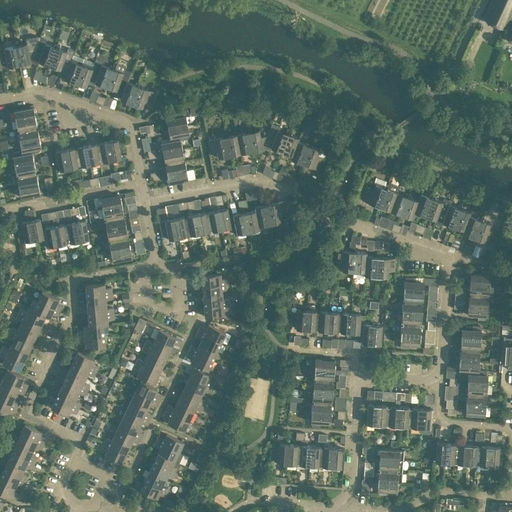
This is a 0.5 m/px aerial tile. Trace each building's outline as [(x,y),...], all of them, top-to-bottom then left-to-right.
[(511,0),(490,0),(482,19),(505,29),(511,13),(511,0)] [(37,65),(38,61),(42,52),(34,49),(39,37),(36,36),(25,38),(26,42),(18,44),(18,42),(15,43),(19,64),(30,62),(37,65)] [(39,37),(34,49),(42,52),(38,61),(49,65),(56,45),(54,44),(53,46),(45,43),(46,40),(39,37)] [(8,67),(19,64),(15,43),(12,43),(12,45),(4,47),(6,57),(0,58),(0,65),(0,68),(1,71),(8,70),(8,67)] [(59,46),(56,45),(49,65),(59,69),(63,60),(70,62),(73,55),(74,50),(67,47),(66,51),(59,48),(59,46)] [(63,78),(74,83),(82,62),(83,59),(73,55),(70,62),(63,60),(59,69),(58,73),(64,75),(63,78)] [(94,62),(92,68),(91,71),(98,73),(94,82),(105,86),(113,66),(110,64),(109,67),(101,64),(102,60),(96,58),(94,62)] [(83,59),(82,62),(74,83),(85,87),(87,83),(93,86),(94,82),(98,73),(91,71),(92,68),(94,62),(83,59)] [(113,66),(105,86),(115,90),(119,81),(126,84),(127,81),(131,71),(124,69),(125,66),(114,62),(113,66)] [(119,81),(115,90),(114,94),(121,96),(119,99),(131,103),(138,83),(135,82),(135,84),(127,81),(126,84),(119,81)] [(141,84),(138,83),(131,103),(142,108),(144,101),(151,104),(155,92),(140,86),(141,84)] [(88,97),(93,100),(97,92),(92,90),(88,97)] [(15,120),(35,116),(33,107),(14,111),(15,120)] [(166,119),(168,128),(187,125),(185,115),(166,119)] [(36,126),(35,116),(15,120),(17,129),(18,129),(27,127),(27,131),(36,129),(35,126),(36,126)] [(271,148),(282,152),(289,131),(286,130),(285,132),(277,129),(279,126),(271,123),(267,136),(274,139),(271,148)] [(180,140),(188,138),(188,134),(189,134),(187,125),(168,128),(169,138),(171,137),(179,135),(180,140)] [(18,132),(20,142),(39,138),(37,129),(36,129),(27,131),(27,127),(18,129),(19,132),(18,132)] [(240,153),(251,151),(247,129),(244,130),(244,132),(236,134),(240,153)] [(269,151),(271,148),(274,139),(267,136),(261,137),(259,129),(251,131),(250,129),(247,129),(251,151),(263,148),(269,151)] [(292,132),(289,131),(282,152),(291,155),(292,156),(297,141),(298,141),(299,137),(291,134),(292,132)] [(217,157),(229,155),(225,133),(222,134),(222,136),(206,140),(209,152),(216,151),(217,157)] [(229,155),(240,153),(236,134),(228,135),(228,133),(225,133),(229,155)] [(182,148),(180,140),(179,135),(171,137),(171,141),(161,143),(162,152),(182,148)] [(41,147),(39,138),(20,142),(21,150),(22,155),(30,153),(30,150),(41,147)] [(108,141),(112,160),(121,158),(117,139),(108,141)] [(103,162),(112,160),(108,141),(99,142),(99,144),(101,152),(97,153),(99,161),(102,160),(103,162)] [(305,144),(298,141),(297,141),(292,156),(291,155),(290,159),(301,163),(309,142),(306,141),(305,144)] [(312,143),(309,142),(301,163),(319,170),(324,157),(317,155),(319,149),(311,146),(312,143)] [(99,162),(99,161),(97,153),(101,152),(99,144),(96,144),(96,143),(86,145),(90,164),(99,162)] [(77,147),(77,148),(78,148),(79,156),(75,157),(77,165),(80,165),(81,166),(90,164),(86,145),(77,147)] [(74,147),(64,149),(68,168),(78,167),(77,165),(75,157),(79,156),(78,148),(77,148),(74,149),(74,147)] [(164,161),(166,161),(165,160),(174,159),(175,163),(183,161),(182,158),(184,157),(182,148),(162,152),(164,161)] [(59,170),(68,168),(64,149),(55,151),(59,170)] [(13,156),(14,165),(33,162),(32,152),(30,153),(22,155),(21,150),(13,152),(14,156),(13,156)] [(383,157),(378,155),(376,154),(372,164),(379,167),(383,157)] [(184,161),(183,161),(175,163),(174,159),(165,160),(166,161),(166,164),(165,164),(167,174),(186,170),(184,161)] [(35,171),(33,162),(14,165),(16,175),(17,174),(26,172),(26,177),(35,175),(35,174),(34,171),(35,171)] [(188,179),(186,170),(167,174),(168,183),(188,179)] [(18,187),(38,184),(36,174),(35,174),(35,175),(26,177),(26,172),(17,174),(18,178),(17,178),(18,187)] [(361,200),(379,207),(387,186),(384,185),(385,181),(376,177),(373,183),(375,184),(373,190),(366,187),(361,200)] [(388,182),(387,186),(379,207),(390,211),(397,192),(399,186),(388,182)] [(38,184),(18,187),(20,197),(40,193),(38,184)] [(401,214),(408,194),(405,193),(404,195),(397,192),(390,211),(401,214)] [(420,193),(418,200),(414,212),(424,216),(432,195),(429,194),(428,196),(420,193)] [(411,195),(408,194),(401,214),(412,219),(414,212),(418,200),(410,197),(411,195)] [(100,199),(102,208),(121,204),(120,195),(100,199)] [(445,213),(449,204),(450,200),(443,198),(442,201),(434,198),(435,196),(432,195),(424,216),(435,220),(438,210),(445,213)] [(285,201),(266,204),(270,226),(273,225),(272,223),(281,221),(280,215),(287,214),(285,201)] [(123,214),(121,204),(102,208),(104,217),(105,217),(113,215),(114,219),(123,218),(122,217),(122,214),(123,214)] [(267,226),(270,226),(266,204),(254,206),(255,210),(258,226),(259,226),(266,224),(267,226)] [(456,207),(449,204),(445,213),(438,210),(435,220),(434,223),(441,226),(442,222),(452,226),(460,206),(457,204),(456,207)] [(460,206),(452,226),(463,230),(469,215),(470,212),(462,209),(463,207),(460,206)] [(165,207),(161,208),(156,209),(157,216),(166,214),(165,207)] [(217,209),(221,229),(230,227),(227,208),(217,209)] [(212,231),(221,229),(217,209),(208,211),(208,213),(209,213),(210,221),(206,222),(208,230),(212,229),(212,231)] [(255,210),(244,212),(248,234),(251,233),(251,231),(259,229),(259,226),(258,226),(255,210)] [(51,211),(53,219),(54,225),(57,245),(67,243),(66,242),(64,234),(69,233),(67,224),(67,225),(63,225),(63,224),(58,225),(57,218),(56,211),(51,211)] [(209,231),(208,230),(206,222),(210,221),(209,213),(208,213),(205,213),(205,212),(196,214),(199,233),(209,231)] [(245,234),(248,234),(244,212),(232,214),(236,234),(245,232),(245,234)] [(190,235),(199,233),(196,214),(186,215),(187,217),(189,225),(185,226),(186,234),(187,234),(190,233),(190,235)] [(105,221),(106,230),(126,226),(124,217),(122,217),(123,218),(114,219),(113,215),(105,217),(106,220),(105,221)] [(477,218),(469,215),(463,230),(462,233),(473,237),(480,217),(477,216),(477,218)] [(187,235),(187,234),(186,234),(185,226),(189,225),(187,217),(183,217),(183,216),(174,218),(178,237),(187,235)] [(480,217),(473,237),(490,244),(495,232),(488,229),(491,223),(482,220),(483,218),(480,217)] [(40,218),(30,220),(34,239),(42,238),(42,237),(47,237),(45,228),(45,229),(42,229),(40,218)] [(168,239),(178,237),(174,218),(159,221),(162,236),(167,234),(168,239)] [(24,241),(34,239),(30,220),(21,222),(24,241)] [(85,220),(76,221),(79,241),(89,239),(85,220)] [(70,242),(79,241),(76,221),(66,223),(67,225),(67,224),(69,233),(64,234),(66,242),(70,241),(70,242)] [(48,247),(57,245),(54,225),(44,227),(45,229),(45,228),(47,237),(42,237),(42,238),(44,246),(48,245),(48,247)] [(127,236),(126,226),(106,230),(108,239),(109,239),(118,237),(118,241),(127,239),(126,236),(127,236)] [(353,273),(354,251),(355,244),(355,242),(355,236),(356,236),(356,234),(351,234),(351,241),(349,241),(349,251),(335,250),(334,263),(342,264),(341,270),(350,271),(350,273),(353,273)] [(109,242),(111,252),(130,248),(128,239),(127,239),(118,241),(118,237),(109,239),(110,242),(109,242)] [(132,257),(130,248),(111,252),(112,261),(132,257)] [(365,256),(366,256),(366,252),(354,251),(353,273),(356,273),(356,271),(364,272),(365,256)] [(377,256),(366,256),(365,256),(364,272),(364,275),(372,276),(372,278),(375,278),(377,256)] [(377,256),(375,278),(378,279),(379,276),(387,277),(388,270),(395,271),(396,258),(377,256)] [(469,283),(489,284),(490,275),(488,275),(489,271),(481,270),(480,274),(470,273),(469,283)] [(201,275),(202,285),(227,283),(227,278),(220,278),(220,273),(201,275)] [(423,291),(423,283),(428,284),(428,285),(437,285),(438,278),(414,276),(414,277),(413,277),(405,277),(405,280),(404,280),(403,290),(423,291)] [(86,295),(111,293),(111,287),(104,288),(104,283),(85,284),(86,295)] [(228,289),(227,283),(202,285),(203,296),(222,294),(221,290),(228,289)] [(489,284),(469,283),(469,292),(470,292),(478,293),(478,297),(487,297),(487,294),(488,294),(489,284)] [(10,298),(17,301),(21,294),(14,290),(10,298)] [(41,290),(37,300),(60,311),(62,306),(56,303),(58,298),(41,290)] [(423,291),(403,290),(403,299),(404,299),(412,300),(412,304),(420,304),(421,301),(422,301),(423,291)] [(468,305),(487,306),(488,297),(487,297),(478,297),(478,293),(470,292),(470,296),(468,295),(468,305)] [(112,299),(111,293),(86,295),(87,305),(106,304),(105,299),(112,299)] [(204,306),(229,304),(229,298),(222,299),(222,294),(203,296),(204,306)] [(402,302),(402,312),(421,313),(422,304),(420,304),(412,304),(412,300),(404,299),(404,303),(402,302)] [(57,316),(60,311),(37,300),(33,309),(45,315),(45,316),(49,318),(51,313),(57,316)] [(106,304),(87,305),(88,315),(113,313),(113,308),(106,308),(106,304)] [(229,309),(229,304),(204,306),(205,316),(223,315),(223,310),(229,309)] [(487,306),(468,305),(467,314),(477,315),(477,319),(485,320),(485,316),(487,316),(487,306)] [(41,324),(45,316),(45,315),(33,309),(28,307),(26,311),(20,308),(18,314),(41,324)] [(295,328),(305,329),(306,310),(297,309),(295,328)] [(316,310),(306,310),(305,329),(314,330),(314,328),(315,320),(319,320),(319,312),(316,312),(316,310)] [(327,331),(328,311),(319,310),(319,312),(319,320),(315,320),(314,328),(318,329),(318,330),(327,331)] [(338,312),(328,311),(327,331),(337,331),(337,330),(336,330),(337,322),(341,322),(342,313),(341,313),(338,313),(338,312)] [(349,332),(351,313),(341,312),(341,313),(342,313),(341,322),(337,322),(336,330),(337,330),(340,330),(340,332),(349,332)] [(421,323),(421,313),(402,312),(401,321),(402,322),(402,321),(411,322),(410,326),(419,326),(419,323),(421,323)] [(114,319),(113,313),(88,315),(88,325),(88,326),(103,324),(103,325),(107,325),(107,319),(114,319)] [(363,324),(363,323),(364,315),(360,315),(360,313),(351,313),(349,332),(359,333),(359,332),(358,331),(359,323),(363,324)] [(41,324),(18,314),(15,319),(21,321),(19,326),(36,334),(41,324)] [(400,334),(420,336),(420,326),(419,326),(410,326),(411,322),(402,321),(402,322),(402,325),(401,325),(400,334)] [(372,324),(363,323),(363,324),(359,323),(358,331),(359,332),(362,332),(361,343),(371,343),(372,324)] [(103,335),(103,325),(103,324),(88,326),(88,325),(84,326),(84,331),(78,331),(78,337),(103,335)] [(200,325),(198,331),(221,341),(225,332),(208,324),(206,328),(200,325)] [(380,344),(382,325),(372,324),(371,343),(380,344)] [(461,328),(460,338),(480,339),(481,330),(479,329),(480,326),(472,325),(471,329),(461,328)] [(32,343),(36,334),(19,326),(18,330),(12,327),(9,332),(32,343)] [(249,331),(242,327),(239,334),(246,338),(249,331)] [(159,329),(154,338),(171,347),(173,342),(179,345),(181,340),(159,329)] [(199,343),(216,351),(221,341),(198,331),(195,336),(201,338),(199,343)] [(28,352),(32,343),(9,332),(7,337),(13,340),(11,344),(28,352)] [(420,336),(400,334),(399,344),(401,344),(400,348),(408,348),(409,344),(419,345),(420,336)] [(104,345),(103,335),(78,337),(79,342),(85,342),(86,347),(104,345)] [(167,356),(171,347),(154,338),(152,343),(146,340),(144,345),(167,356)] [(479,348),(480,339),(460,338),(460,347),(461,347),(470,347),(469,351),(478,352),(478,348),(479,348)] [(501,362),(511,362),(511,340),(511,341),(511,343),(503,343),(501,362)] [(189,349),(212,360),(216,351),(199,343),(197,347),(191,344),(189,349)] [(0,350),(23,361),(28,352),(11,344),(9,348),(3,345),(0,350)] [(167,356),(144,345),(141,350),(147,353),(145,357),(162,365),(167,356)] [(460,350),(459,360),(478,361),(479,352),(478,352),(469,351),(470,347),(461,347),(461,350),(460,350)] [(212,360),(189,349),(187,354),(193,357),(190,361),(207,369),(212,360)] [(19,371),(23,361),(0,350),(0,351),(0,356),(4,358),(2,362),(19,371)] [(77,351),(73,360),(95,371),(98,366),(92,363),(94,359),(77,351)] [(126,360),(121,357),(118,363),(124,365),(126,360)] [(162,365),(145,357),(143,361),(137,358),(135,363),(158,374),(162,365)] [(315,359),(314,368),(334,369),(334,360),(315,359)] [(73,360),(68,370),(85,378),(87,374),(93,376),(95,371),(73,360)] [(478,370),(478,361),(459,360),(458,369),(469,370),(469,373),(469,374),(477,374),(478,370)] [(158,374),(135,363),(133,368),(139,371),(136,376),(153,384),(158,374)] [(194,366),(189,376),(212,387),(214,382),(208,379),(211,374),(194,366)] [(333,373),(334,369),(314,368),(313,377),(315,378),(315,377),(323,378),(323,382),(331,382),(332,379),(333,379),(333,373)] [(7,369),(2,378),(25,389),(28,384),(22,381),(24,377),(7,369)] [(64,379),(87,390),(89,385),(83,382),(85,378),(68,370),(64,379)] [(486,371),(478,370),(477,374),(469,374),(469,373),(468,373),(467,383),(486,384),(487,375),(486,374),(486,371)] [(124,373),(119,371),(116,378),(120,380),(124,373)] [(185,385),(202,393),(204,389),(210,392),(212,387),(189,376),(185,385)] [(315,377),(315,378),(315,381),(313,381),(313,390),(332,392),(333,382),(331,382),(323,382),(323,378),(315,377)] [(23,394),(25,389),(2,378),(0,383),(0,388),(15,395),(17,391),(23,394)] [(84,395),(87,390),(64,379),(59,388),(77,396),(78,392),(84,395)] [(140,381),(135,390),(158,401),(160,396),(154,393),(157,389),(140,381)] [(235,386),(228,383),(224,393),(230,395),(235,386)] [(466,392),(468,392),(476,392),(476,396),(484,397),(484,393),(486,393),(486,384),(467,383),(466,392)] [(180,394),(203,405),(206,400),(200,397),(202,393),(185,385),(180,394)] [(13,399),(15,395),(0,388),(0,399),(17,407),(19,402),(13,399)] [(55,397),(78,408),(81,403),(75,400),(77,396),(59,388),(55,397)] [(156,406),(158,401),(135,390),(131,399),(148,407),(150,403),(156,406)] [(331,401),(332,392),(313,390),(312,400),(313,400),(313,399),(322,400),(321,404),(330,405),(330,404),(330,401),(331,401)] [(466,395),(465,405),(485,406),(486,397),(484,397),(476,396),(476,392),(468,392),(467,395),(466,395)] [(176,404),(193,412),(195,407),(201,410),(203,405),(180,394),(176,404)] [(76,413),(78,408),(55,397),(51,407),(68,415),(70,411),(76,413)] [(14,412),(17,407),(0,399),(0,411),(6,414),(8,410),(14,412)] [(146,412),(148,407),(131,399),(126,409),(149,419),(152,414),(146,412)] [(312,403),(311,412),(330,414),(331,404),(330,404),(330,405),(321,404),(322,400),(313,399),(313,400),(313,403),(312,403)] [(166,410),(189,421),(193,412),(176,404),(174,408),(168,405),(166,410)] [(375,424),(377,405),(367,404),(366,424),(375,424)] [(377,405),(375,424),(385,425),(385,423),(385,415),(389,415),(390,407),(389,407),(386,407),(386,405),(377,405)] [(398,426),(399,406),(395,406),(389,405),(389,407),(390,407),(389,415),(385,415),(385,423),(388,424),(388,425),(398,426)] [(484,416),(485,406),(465,405),(465,414),(484,416)] [(399,406),(398,426),(407,426),(407,425),(407,416),(411,417),(412,408),(408,408),(408,407),(399,406)] [(407,425),(410,425),(410,426),(420,427),(421,408),(412,407),(412,408),(411,417),(407,416),(407,425)] [(431,408),(421,408),(420,427),(419,432),(432,433),(432,425),(430,425),(430,422),(431,409),(431,408)] [(147,425),(149,419),(126,409),(122,418),(139,426),(141,422),(147,425)] [(184,430),(189,421),(166,410),(163,415),(169,418),(167,422),(184,430)] [(330,423),(330,414),(311,412),(310,422),(311,422),(311,426),(319,426),(319,422),(330,423)] [(137,430),(139,426),(122,418),(118,427),(140,438),(143,433),(137,430)] [(24,423),(20,433),(43,444),(45,439),(39,436),(41,432),(24,423)] [(138,443),(140,438),(118,427),(113,436),(130,444),(132,440),(138,443)] [(12,434),(10,439),(32,450),(34,446),(40,449),(43,444),(20,433),(18,437),(12,434)] [(156,440),(179,451),(183,442),(166,434),(164,438),(158,435),(156,440)] [(126,454),(130,444),(113,436),(111,440),(105,438),(103,443),(126,454)] [(30,454),(32,450),(10,439),(7,444),(13,447),(11,451),(34,462),(36,457),(30,454)] [(179,451),(156,440),(153,446),(159,448),(157,452),(174,461),(179,451)] [(444,462),(445,442),(436,442),(435,461),(444,462)] [(458,445),(455,444),(455,443),(445,442),(444,462),(453,463),(454,461),(453,461),(454,453),(458,453),(458,445)] [(121,463),(126,454),(103,443),(100,448),(106,451),(104,455),(121,463)] [(287,463),(288,444),(279,443),(278,453),(274,453),(273,461),(277,461),(277,463),(287,463)] [(457,463),(466,464),(468,444),(458,443),(458,445),(458,453),(454,453),(453,461),(454,461),(457,462),(457,463)] [(288,444),(287,463),(296,464),(296,463),(296,454),(301,454),(301,446),(298,446),(298,444),(288,444)] [(477,445),(468,444),(466,464),(476,464),(476,463),(475,463),(476,454),(480,455),(481,446),(480,446),(477,446),(477,445)] [(309,465),(310,445),(301,445),(301,446),(301,454),(296,454),(296,463),(300,463),(299,464),(309,465)] [(318,466),(318,464),(319,456),(323,456),(323,448),(320,447),(320,446),(310,445),(309,465),(318,466)] [(488,465),(490,446),(480,445),(480,446),(481,446),(480,455),(476,454),(475,463),(476,463),(479,463),(479,464),(488,465)] [(331,466),(332,447),(323,446),(323,448),(323,456),(319,456),(318,464),(322,464),(322,466),(331,466)] [(499,446),(490,446),(488,465),(498,466),(498,465),(502,465),(502,457),(498,457),(499,446)] [(332,447),(331,466),(341,467),(342,448),(332,447)] [(380,449),(379,458),(402,460),(403,450),(380,449)] [(3,453),(1,458),(24,469),(26,464),(32,467),(34,462),(11,451),(9,456),(3,453)] [(153,462),(176,473),(178,467),(172,465),(174,461),(157,452),(153,462)] [(22,473),(24,469),(1,458),(0,459),(0,463),(4,466),(2,470),(25,481),(28,476),(22,473)] [(401,473),(402,460),(379,458),(378,468),(379,468),(380,467),(388,468),(388,472),(396,473),(396,472),(397,472),(397,473),(401,473)] [(149,471),(166,479),(168,475),(173,478),(176,473),(153,462),(149,471)] [(377,480),(397,482),(401,482),(401,473),(397,473),(397,472),(396,472),(396,473),(388,472),(388,468),(380,467),(379,468),(379,471),(378,471),(377,480)] [(0,473),(0,479),(15,487),(17,483),(23,486),(25,481),(2,470),(0,474),(0,473)] [(144,480),(167,491),(170,486),(164,483),(166,479),(149,471),(144,480)] [(15,487),(0,479),(0,491),(16,499),(19,494),(13,491),(15,487)] [(167,491),(144,480),(142,484),(136,481),(134,487),(157,498),(159,493),(165,496),(167,491)] [(396,491),(397,482),(377,480),(377,490),(378,490),(389,491),(396,491)] [(189,491),(184,488),(179,496),(185,499),(189,491)]
